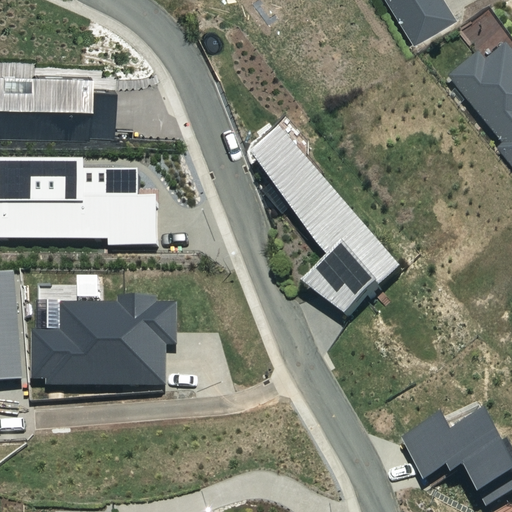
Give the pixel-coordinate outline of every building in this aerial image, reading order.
[(384,0),(411,43),(451,19),(439,0),(384,0)] [(482,58),(453,82),(504,147),(498,152),(511,169),(511,51),(491,69),(482,58)] [(0,73),(0,137),(88,140),(88,136),(113,136),(114,89),(84,89),(85,76),(0,73)] [(282,132),(256,155),(332,262),(306,286),(351,318),(402,269),(282,132)] [(0,381),(25,379),(17,272),(0,272),(0,381)] [(33,331),(33,381),(49,381),(49,385),(165,384),(165,345),(177,345),(177,305),(160,305),(159,297),(119,297),(119,304),(61,304),(61,331),(33,331)]
